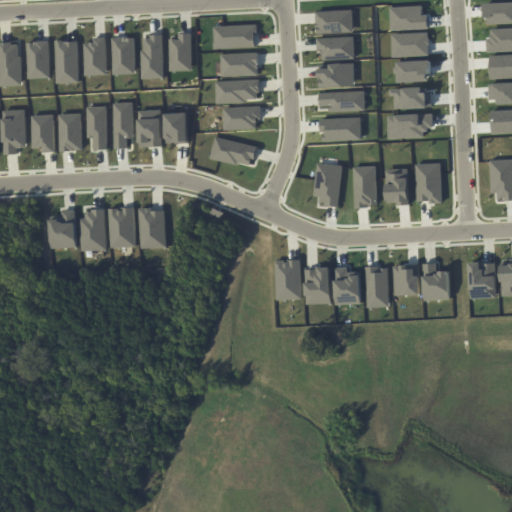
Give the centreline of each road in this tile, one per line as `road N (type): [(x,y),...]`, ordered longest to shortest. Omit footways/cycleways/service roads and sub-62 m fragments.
road 1 (residential): [(0,183),(173,178),(320,231),(511,227)]
road 2 (residential): [(476,229),(463,0)]
road 3 (residential): [(296,0),(299,130),(274,213)]
road 4 (residential): [(0,11),(188,0)]
